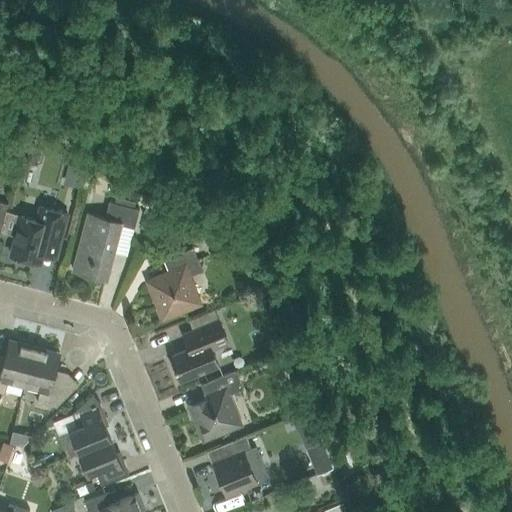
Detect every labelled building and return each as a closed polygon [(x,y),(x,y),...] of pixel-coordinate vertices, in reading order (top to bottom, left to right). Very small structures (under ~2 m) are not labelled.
[(134,228),(139,209),(109,201),(104,217),(88,213),(73,271),(105,280),(120,225),(134,228)] [(10,255),(40,263),(42,254),(56,258),(67,213),(40,206),(36,220),(21,216),(10,255)] [(147,281),(162,318),(199,303),(189,276),(202,271),(193,248),(164,260),(169,272),(147,281)] [(218,320),(191,331),(165,341),(171,355),(175,366),(173,366),(179,380),(218,364),(212,349),(227,343),(218,320)] [(24,386),(34,346),(9,339),(2,365),(0,364),(0,392),(4,393),(7,381),(24,386)] [(53,378),(59,353),(34,346),(24,386),(40,390),(37,402),(56,407),(73,390),(65,382),(53,378)] [(228,395),(243,389),(235,370),(206,382),(211,393),(188,402),(203,439),(240,424),(228,395)] [(102,418),(105,417),(99,402),(92,395),(72,414),(77,427),(69,430),(78,452),(110,439),(102,418)] [(244,453),(251,450),(245,435),(224,443),(229,455),(213,462),(226,495),(256,482),(244,453)] [(100,484),(128,473),(122,459),(119,460),(110,439),(78,452),(87,474),(95,471),(100,484)] [(311,462),(322,462),(322,444),(310,444),(311,462)] [(144,511),(136,493),(112,503),(108,492),(84,501),(88,511),(144,511)] [(28,511),(29,510),(9,502),(6,511),(0,509),(0,511),(28,511)]
